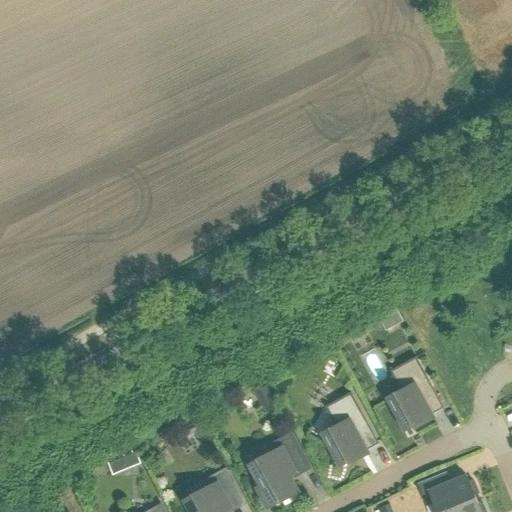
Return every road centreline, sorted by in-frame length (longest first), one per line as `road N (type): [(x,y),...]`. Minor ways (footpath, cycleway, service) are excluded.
road 1 (tertiary): [(0,420),(511,140)]
road 2 (residential): [(329,511),(493,423)]
